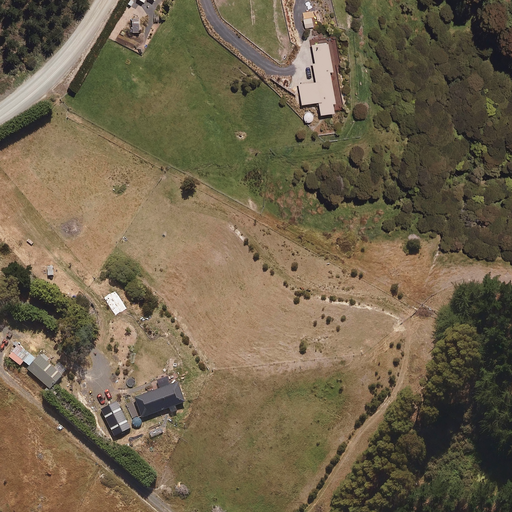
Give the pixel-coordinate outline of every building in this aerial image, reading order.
[(317,98),(319,110),(333,108),(344,106),(332,34),(321,36),(321,40),(310,42),(316,79),(298,82),(301,101),(317,98)] [(313,120),(312,112),(303,112),(303,120),(313,120)] [(53,265),(46,265),(46,277),(49,277),(49,279),(54,279),(53,265)] [(20,366),(31,355),(17,343),(7,355),(20,366)] [(51,390),(64,375),(41,355),(28,369),(51,390)] [(143,416),(185,403),(179,383),(136,396),(143,416)] [(118,401),(101,408),(114,436),(131,428),(118,401)]
